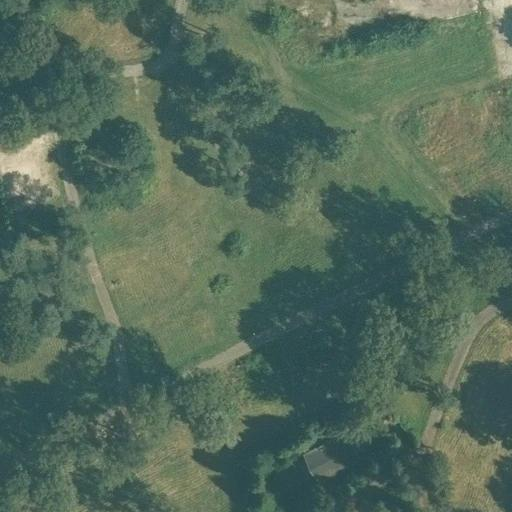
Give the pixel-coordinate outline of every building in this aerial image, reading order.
[(53,22),(24,31),(34,66),(64,57),(53,22)] [(121,23),(121,54),(173,54),(173,23),(121,23)] [(324,25),(276,31),(281,66),(328,60),(324,25)] [(511,42),(492,47),(499,78),(511,74),(511,42)] [(0,49),(0,74),(11,69),(0,49)] [(341,91),(291,102),(297,133),(348,122),(341,91)] [(168,96),(168,148),(199,148),(199,96),(168,96)] [(137,106),(107,115),(120,165),(151,156),(137,106)] [(86,120),(55,121),(57,163),(87,161),(86,120)] [(0,136),(0,192),(30,192),(30,136),(0,136)] [(353,143),(303,155),(310,186),(361,174),(353,143)] [(349,195),(309,220),(325,246),(365,222),(349,195)] [(172,205),(131,211),(135,241),(176,235),(172,205)] [(384,238),(339,263),(354,291),(400,265),(384,238)] [(455,301),(411,319),(425,352),(469,334),(455,301)] [(179,316),(131,346),(148,373),(195,343),(179,316)] [(286,347),(236,359),(243,389),(293,377),(286,347)] [(473,358),(431,371),(441,405),(476,394),(483,392),(473,358)] [(502,409),(452,425),(462,455),(511,440),(502,409)] [(222,415),(186,436),(201,463),(237,442),(222,415)] [(305,451),(299,454),(316,486),(362,461),(359,457),(344,429),(305,451)] [(263,444),(224,484),(246,506),(286,467),(263,444)] [(493,472),(447,481),(452,511),(476,511),(500,507),(493,472)] [(306,481),(285,511),(323,511),(332,499),(306,481)]
